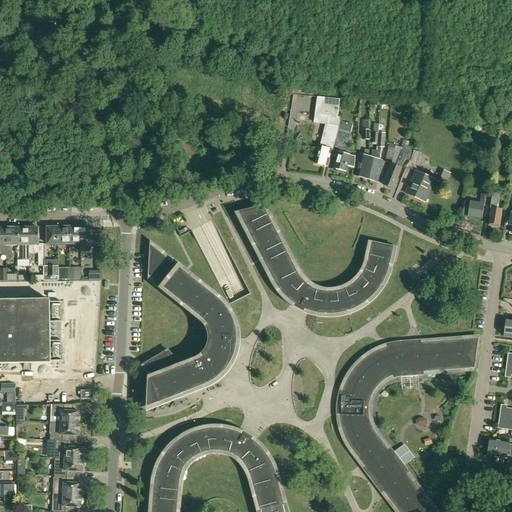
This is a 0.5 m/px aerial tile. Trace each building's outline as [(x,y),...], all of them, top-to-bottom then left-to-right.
[(339,105),(340,99),(317,97),(317,98),(315,115),(329,117),(328,125),(327,125),(321,146),(320,146),(315,164),(328,167),(331,156),(332,149),(331,149),(333,138),(335,138),(339,126),(340,121),(341,119),(338,118),(339,105)] [(332,149),(331,156),(336,157),(335,159),(336,159),(334,169),(338,170),(340,171),(342,172),(344,171),(345,172),(346,166),(355,168),(355,157),(345,154),(351,132),(344,131),(345,128),(339,126),(335,138),(333,138),(331,149),(332,149)] [(377,151),(376,153),(371,181),(378,183),(379,176),(382,177),(385,162),(379,160),(380,154),(382,147),(385,148),(386,133),(383,133),(378,132),(378,133),(377,144),(377,151)] [(392,165),(384,185),(395,189),(403,168),(402,168),(405,160),(406,160),(408,161),(410,156),(410,147),(409,146),(404,145),(403,149),(404,149),(396,167),(392,165)] [(392,161),(395,149),(388,148),(386,159),(392,161)] [(363,178),(368,157),(369,151),(365,150),(364,155),(359,154),(358,158),(357,162),(359,162),(356,176),(363,178)] [(363,178),(371,181),(376,153),(377,151),(372,150),(371,158),(368,157),(363,178)] [(423,154),(413,151),(410,161),(420,164),(423,154)] [(425,202),(435,180),(415,171),(406,193),(425,202)] [(491,217),(490,226),(491,226),(492,228),(496,229),(498,227),(499,227),(500,228),(501,219),(503,211),(498,210),(498,205),(499,205),(499,202),(500,194),(493,193),(492,204),(490,217),(491,217)] [(465,202),(463,216),(482,219),(484,205),(489,206),(491,196),(482,194),(481,205),(465,202)] [(375,299),(378,296),(383,290),(386,284),(388,280),(390,276),(391,273),(392,269),(393,266),(397,248),(372,242),(369,258),(368,262),(366,267),(366,268),(364,272),(362,275),(359,278),(358,280),(355,283),(352,285),(348,287),(347,288),(342,290),(339,291),(335,292),(333,292),(328,292),(326,292),(321,292),(315,290),(313,289),(308,286),(307,284),(303,281),(302,280),(299,276),(298,274),(296,270),(263,206),(235,213),(252,246),(271,282),(273,286),(275,289),(277,292),(279,295),(282,298),(284,300),(287,302),(290,305),(293,307),(297,309),(300,311),(303,313),(308,314),(310,315),(312,316),(315,316),(316,317),(320,317),(324,318),(328,318),(332,318),(336,317),(342,316),(346,315),(349,315),(352,313),(355,312),(359,311),(361,309),(364,307),(367,306),(369,304),(370,303),(375,299)] [(252,441),(268,416),(302,431),(308,416),(340,416),(339,414),(337,414),(337,410),(337,405),(337,401),(338,397),(340,390),(342,391),(322,384),(341,336),(313,324),(316,312),(310,311),(305,309),(304,312),(294,307),(293,307),(289,314),(253,299),(252,303),(209,221),(198,227),(249,326),(236,329),(236,331),(237,336),(237,340),(237,345),(236,348),(235,353),(234,357),(232,361),(231,363),(234,365),(220,397),(239,405),(231,431),(237,433),(241,434),(243,432),(253,437),(251,440),(252,441)] [(81,246),(81,227),(70,228),(70,244),(75,244),(75,246),(81,246)] [(91,253),(91,247),(104,247),(103,230),(91,230),(91,227),(81,227),(81,246),(81,253),(91,253)] [(12,245),(18,245),(18,228),(6,228),(7,253),(7,259),(12,259),(12,245)] [(18,228),(18,245),(23,245),(23,253),(23,259),(29,259),(29,253),(29,228),(18,228)] [(39,245),(39,228),(29,228),(29,253),(38,253),(39,266),(44,266),(43,245),(39,245)] [(53,246),(59,246),(59,228),(48,228),(48,244),(53,244),(53,246)] [(59,228),(59,246),(64,246),(64,244),(70,244),(70,228),(69,228),(59,228)] [(142,365),(141,366),(143,369),(145,372),(147,375),(149,376),(148,377),(146,412),(197,392),(207,388),(210,387),(214,385),(217,383),(220,381),(222,379),(225,377),(228,374),(230,371),(232,368),(234,364),(236,361),(237,357),(239,354),(239,350),(240,347),(240,343),(241,339),(241,336),(240,332),(240,328),(239,325),(238,322),(237,319),(235,315),(234,312),(233,311),(231,308),(229,305),(227,302),(224,300),(221,297),(150,240),(148,276),(155,282),(153,284),(200,322),(203,324),(205,327),(207,331),(208,334),(209,338),(208,342),(207,346),(206,349),(204,352),(201,355),(199,357),(195,359),(191,360),(187,360),(184,360),(180,359),(176,358),(173,356),(171,353),(169,351),(166,352),(166,351),(142,365)] [(59,279),(59,266),(44,266),(44,279),(44,281),(59,281),(59,279)] [(70,268),(59,268),(59,279),(70,279),(70,268)] [(81,268),(70,268),(70,279),(70,280),(81,279),(81,268)] [(0,363),(23,363),(23,370),(24,370),(31,370),(31,363),(51,363),(51,358),(51,338),(50,319),(50,300),(30,300),(30,294),(30,295),(23,295),(23,294),(22,294),(22,300),(0,300),(0,363)] [(370,401),(371,398),(373,394),(373,392),(376,388),(378,386),(382,382),(383,381),(387,379),(389,377),(393,376),(394,378),(396,378),(399,377),(402,376),(408,376),(424,375),(424,372),(475,368),(479,339),(433,342),(421,343),(421,340),(399,342),(395,343),(390,343),(386,345),(386,347),(381,349),(375,352),(370,355),(367,357),(361,362),(359,364),(356,367),(351,373),(350,375),(345,383),(342,391),(340,390),(337,401),(337,405),(337,410),(337,414),(339,414),(340,416),(341,423),(343,432),(345,438),(347,441),(350,447),(355,454),(362,463),(365,467),(363,469),(381,493),(384,492),(387,496),(398,511),(435,511),(407,474),(409,473),(390,448),(388,449),(376,434),(376,433),(373,429),(372,425),(370,421),(370,420),(369,415),(369,412),(369,407),(369,405),(370,401)] [(16,384),(2,384),(2,393),(8,393),(8,403),(15,403),(16,403),(16,384)] [(93,399),(93,391),(81,391),(81,399),(89,399),(93,399)] [(8,403),(2,404),(2,406),(3,412),(16,412),(15,403),(8,403)] [(25,421),(25,410),(25,405),(17,405),(17,421),(25,421)] [(51,417),(51,423),(61,423),(79,424),(79,422),(80,421),(80,417),(79,417),(80,412),(73,412),(64,411),(64,405),(52,405),(51,417)] [(511,408),(505,408),(505,406),(501,405),(498,429),(511,430),(511,408)] [(63,441),(63,435),(78,436),(79,432),(80,431),(80,427),(79,427),(79,424),(61,423),(51,423),(50,441),(56,441),(63,441)] [(148,511),(180,511),(182,488),(183,484),(183,482),(184,479),(185,475),(186,473),(187,471),(188,468),(190,466),(191,465),(192,463),(195,461),(197,459),(200,458),(202,457),(204,456),(206,455),(209,455),(212,454),(214,454),(217,454),(219,454),(222,455),(224,455),(227,456),(230,457),(232,458),(234,460),(236,461),(238,463),(240,466),(242,468),(244,471),(245,473),(247,476),(248,479),(248,482),(256,511),(289,511),(279,474),(279,471),(277,467),(276,463),(274,460),(272,456),(270,453),(267,450),(265,447),(262,444),(260,442),(257,440),(254,437),(250,434),(247,433),(244,431),(241,430),(238,429),(234,427),(232,427),(230,426),(226,426),(222,425),(218,425),(214,425),(210,425),(206,426),(202,426),(199,427),(195,428),(191,430),(187,432),(183,434),(180,436),(178,437),(175,439),(172,442),(169,445),(166,448),(163,451),(162,453),(160,457),(158,460),(156,464),(154,468),(153,472),(152,474),(151,478),(151,482),(150,485),(148,511)] [(430,437),(424,439),(426,446),(432,444),(430,437)] [(511,450),(511,445),(509,445),(509,441),(490,439),(489,448),(511,450)] [(55,459),(83,460),(83,458),(84,457),(85,453),(84,453),(84,448),(68,447),(68,442),(63,441),(56,441),(55,459)] [(511,450),(489,448),(488,456),(507,459),(507,456),(511,456),(511,450)] [(17,451),(4,451),(4,461),(17,461),(17,451)] [(55,459),(54,477),(67,477),(67,471),(83,472),(83,468),(84,467),(84,464),(83,463),(83,460),(55,459)] [(66,483),(67,477),(54,477),(53,495),(63,495),(81,496),(82,493),(83,493),(83,489),(82,488),(82,484),(66,483)] [(4,486),(5,496),(15,495),(14,485),(4,486)] [(81,496),(63,495),(53,495),(52,511),(65,511),(65,507),(81,508),(81,504),(82,503),(82,499),(81,499),(81,496)]
